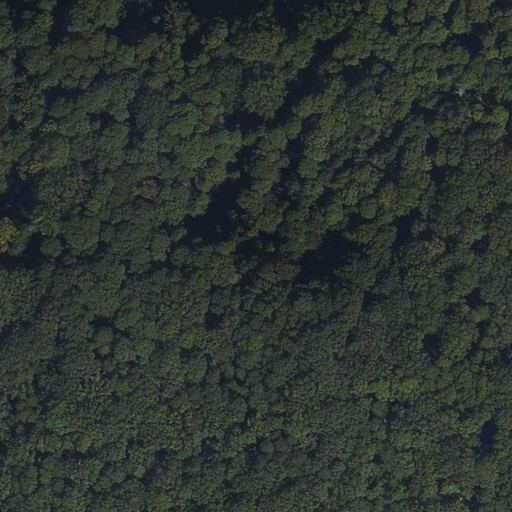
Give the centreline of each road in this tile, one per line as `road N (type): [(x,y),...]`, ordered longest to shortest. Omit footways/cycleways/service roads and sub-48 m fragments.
road 1 (track): [(41,190),(511,354)]
road 2 (track): [(0,173),(41,190),(0,381)]
road 3 (track): [(511,364),(469,511)]
